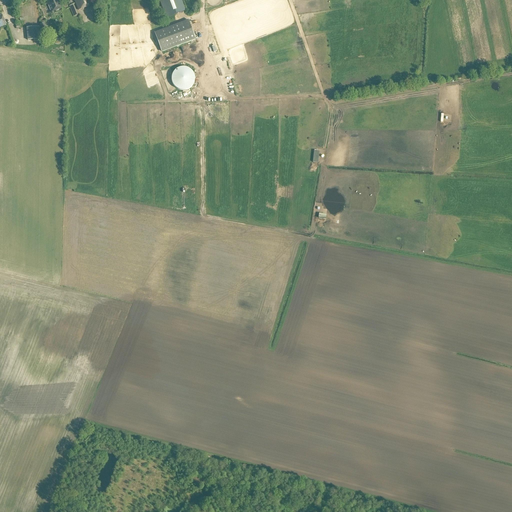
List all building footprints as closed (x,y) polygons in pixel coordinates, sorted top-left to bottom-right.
[(48,0),(46,1),(51,13),(62,9),(59,2),(60,2),(58,0),(48,0)] [(73,0),(78,11),(91,6),(88,0),(73,0)] [(180,0),(160,0),(167,18),(185,11),(180,0)] [(155,33),(162,52),(195,40),(188,20),(155,33)] [(45,23),(40,25),(43,35),(48,33),(45,23)] [(26,27),(27,40),(39,39),(39,26),(26,27)] [(192,88),(191,68),(182,68),(182,72),(176,73),(176,72),(172,72),(173,89),(192,88)]
